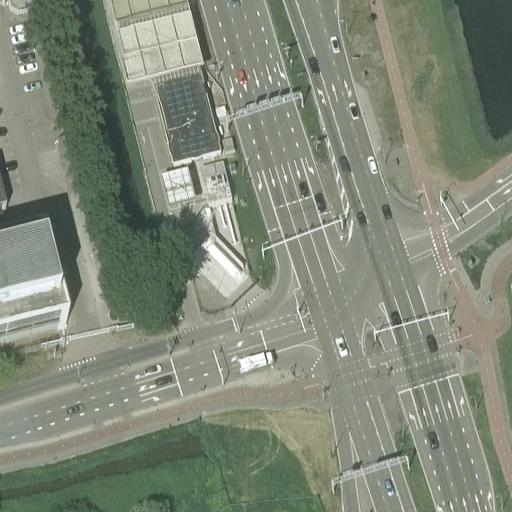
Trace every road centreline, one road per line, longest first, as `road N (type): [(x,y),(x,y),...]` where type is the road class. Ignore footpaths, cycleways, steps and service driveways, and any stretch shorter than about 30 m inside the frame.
road 1 (tertiary): [(0,433),(334,330)]
road 2 (tertiary): [(323,299),(0,402)]
road 3 (secondary): [(228,0),(323,299)]
road 4 (secondary): [(391,278),(313,0)]
road 5 (secondary): [(465,511),(391,278)]
road 6 (unclassified): [(391,278),(511,198)]
